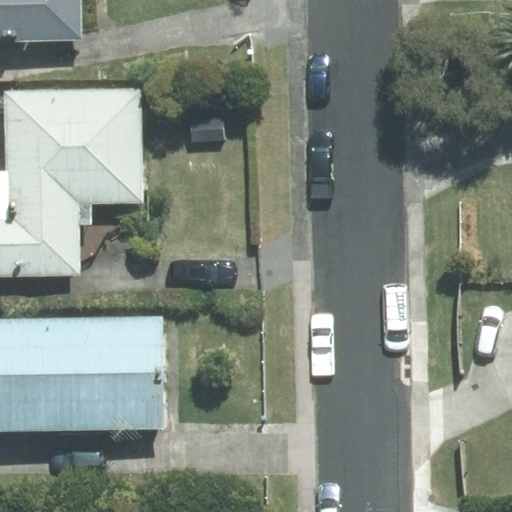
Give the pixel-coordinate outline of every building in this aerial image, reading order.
[(90,0),(0,0),(0,41),(91,39),(90,0)] [(154,199),(151,86),(17,89),(19,170),(20,216),(0,216),(0,273),(91,272),(90,222),(89,211),(89,201),(101,201),(154,199)] [(0,216),(20,216),(19,170),(0,170),(0,216)] [(89,211),(90,222),(101,222),(101,201),(89,201),(89,211)] [(173,313),(0,316),(0,428),(175,426),(173,313)]
